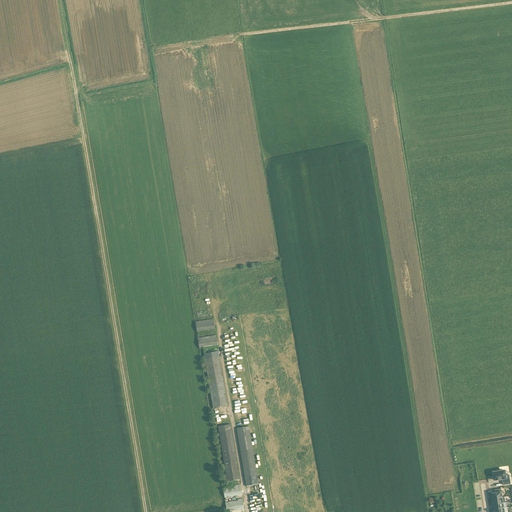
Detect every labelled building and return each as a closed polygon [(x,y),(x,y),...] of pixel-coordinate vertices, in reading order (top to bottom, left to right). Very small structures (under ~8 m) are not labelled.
[(196,332),(215,329),(213,319),(195,322),(196,332)] [(217,345),(216,335),(215,333),(203,334),(204,337),(197,338),(199,348),(217,345)] [(227,406),(218,351),(203,353),(213,408),(227,406)] [(239,480),(230,424),(218,426),(227,482),(239,480)] [(236,428),(244,479),(245,486),(258,484),(257,477),(257,476),(249,426),(236,428)] [(506,473),(494,475),(496,483),(506,481),(506,485),(511,484),(510,477),(507,478),(506,473)] [(242,495),(240,485),(235,485),(235,487),(223,489),(224,497),(242,495)] [(244,509),(242,500),(242,498),(237,499),(238,500),(225,503),(227,511),(244,509)]
